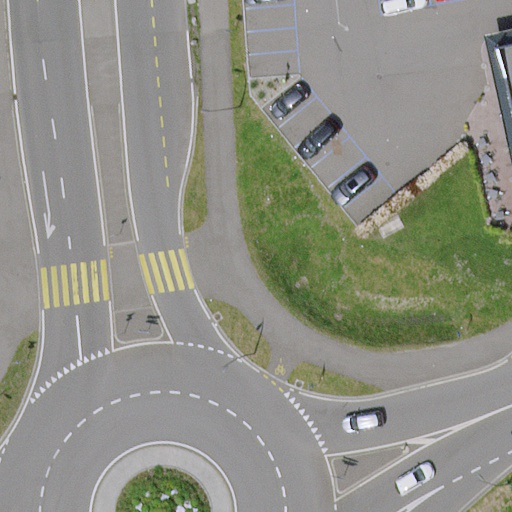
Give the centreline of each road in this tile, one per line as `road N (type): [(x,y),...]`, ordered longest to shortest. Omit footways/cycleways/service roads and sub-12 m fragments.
road 1 (primary): [(38,0),(75,280),(78,360),(64,412)]
road 2 (primary): [(224,382),(196,342),(155,219),(152,0)]
road 3 (unclassified): [(465,423),(318,430),(277,424)]
road 4 (primary): [(224,382),(184,371),(143,372),(103,384),(64,412)]
road 5 (unclassified): [(357,511),(465,423)]
